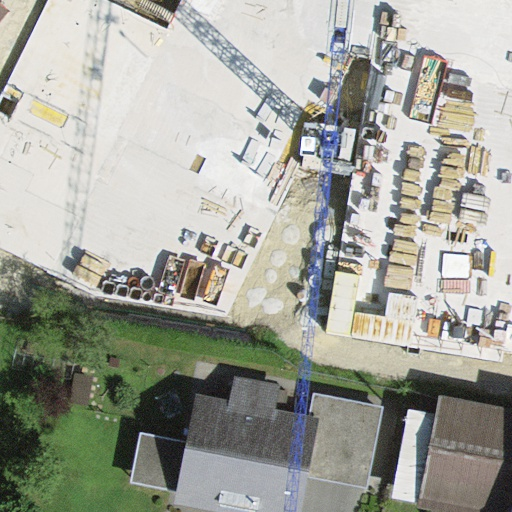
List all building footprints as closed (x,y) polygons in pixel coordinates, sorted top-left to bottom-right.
[(511,0),(378,0),(324,335),(502,364),(503,354),(511,355),(511,0)] [(92,377),(73,374),(69,403),(88,405),(92,377)] [(280,386),(233,377),(228,402),(197,395),(186,442),(177,492),(174,502),(220,511),(299,511),(305,484),(307,476),(319,418),(309,416),(275,409),(280,386)] [(314,393),(309,416),(319,418),(307,476),(366,488),(383,407),(314,393)] [(511,511),(511,408),(439,395),(434,414),(418,502),(417,507),(443,511),(511,511)] [(418,502),(434,414),(407,409),(392,498),(418,502)] [(186,442),(140,434),(130,483),(177,492),(186,442)]
